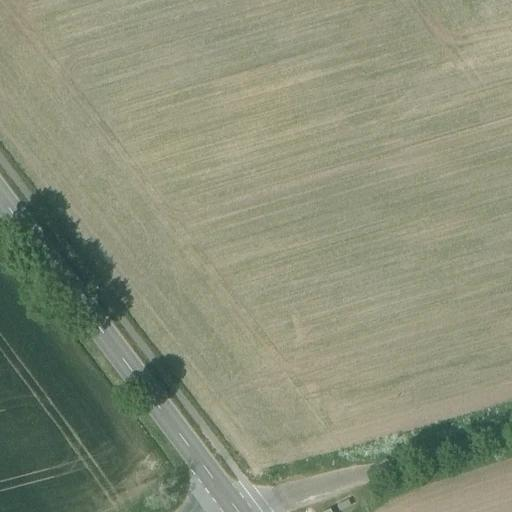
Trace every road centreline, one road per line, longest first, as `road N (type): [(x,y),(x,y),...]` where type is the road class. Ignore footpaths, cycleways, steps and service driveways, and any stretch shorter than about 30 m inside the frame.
road 1 (secondary): [(0,201),(234,511)]
road 2 (unclassified): [(511,431),(251,511)]
